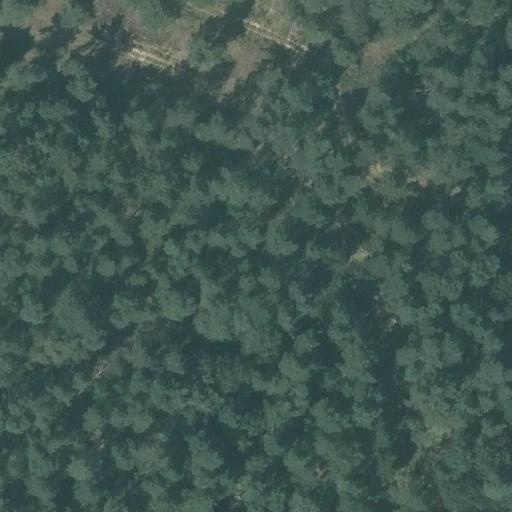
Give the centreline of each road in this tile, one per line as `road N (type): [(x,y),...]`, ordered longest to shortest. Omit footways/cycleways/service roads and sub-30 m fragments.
road 1 (track): [(0,31),(90,44),(217,99),(313,201),(367,297),(395,389),(400,455),(380,511)]
road 2 (track): [(511,208),(428,201),(377,183),(355,167),(322,69),(242,20),(180,0)]
